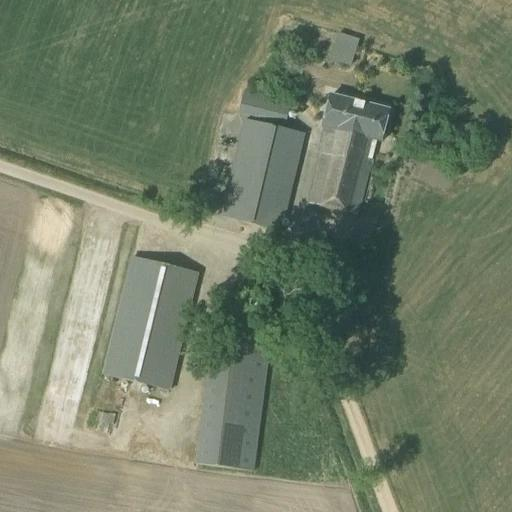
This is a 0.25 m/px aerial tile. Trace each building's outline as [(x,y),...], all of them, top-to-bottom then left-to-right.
[(358,42),(337,36),(329,61),(331,62),(350,68),(358,42)] [(285,127),(290,104),(243,92),(238,115),(285,127)] [(382,143),(391,111),(329,95),(320,128),(324,129),(318,154),(321,155),(308,204),(358,217),(377,142),(382,143)] [(280,233),(303,135),(244,122),(221,219),(280,233)] [(461,162),(466,145),(431,134),(426,151),(461,162)] [(329,299),(357,277),(326,237),(298,259),(329,299)] [(169,392),(196,275),(130,260),(103,377),(169,392)] [(253,474),(268,346),(212,338),(196,467),(253,474)] [(8,353),(6,369),(38,372),(39,356),(8,353)]
